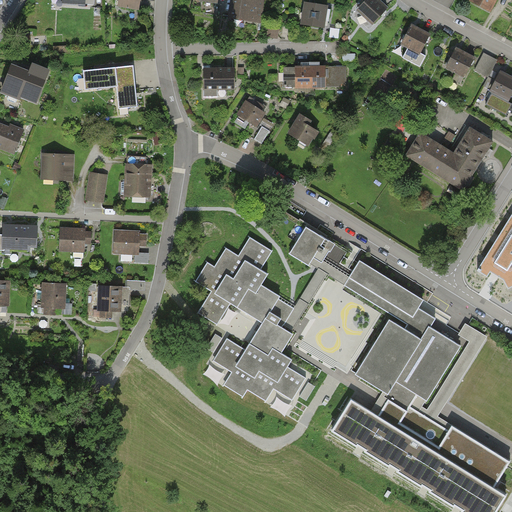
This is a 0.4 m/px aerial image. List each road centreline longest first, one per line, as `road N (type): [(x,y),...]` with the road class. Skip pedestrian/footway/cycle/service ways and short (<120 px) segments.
road 1 (residential): [(180,145),(211,146),(247,164),(446,282)]
road 2 (residential): [(180,145),(153,303),(107,380)]
road 3 (track): [(0,373),(107,380),(97,426),(98,511)]
road 4 (residential): [(162,49),(322,48)]
road 5 (residential): [(511,179),(446,282)]
